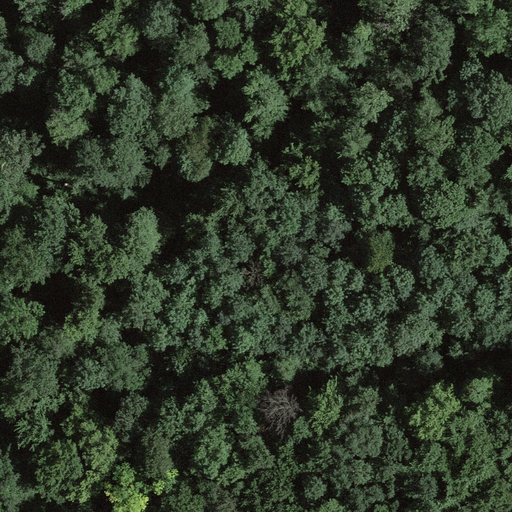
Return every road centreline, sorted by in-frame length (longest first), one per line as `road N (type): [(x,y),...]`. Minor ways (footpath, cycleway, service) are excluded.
road 1 (track): [(0,378),(284,6)]
road 2 (track): [(140,360),(252,67),(289,0)]
road 3 (track): [(197,511),(157,467),(143,431),(140,360)]
